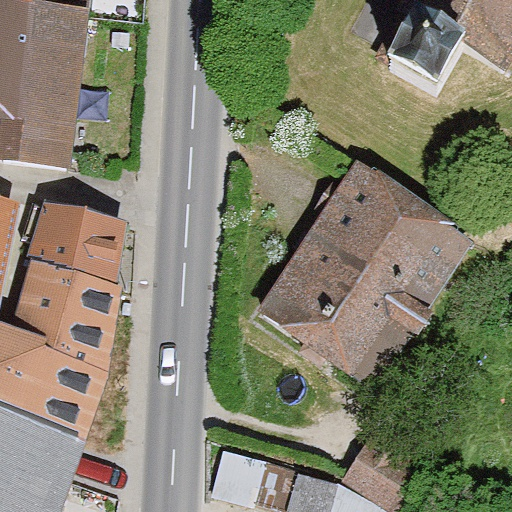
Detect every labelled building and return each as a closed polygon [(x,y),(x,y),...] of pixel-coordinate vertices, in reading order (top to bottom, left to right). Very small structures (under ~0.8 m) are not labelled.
[(0,0),(0,119),(27,121),(23,167),(124,174),(136,0),(0,0)] [(511,0),(405,0),(398,11),(416,22),(387,67),(450,107),(484,53),(511,71),(511,0)] [(359,158),(267,308),(401,390),(493,241),(359,158)] [(0,511),(88,511),(120,445),(165,226),(81,210),(0,193),(0,511)] [(358,455),(357,482),(306,481),(305,511),(389,511),(390,456),(358,455)]
